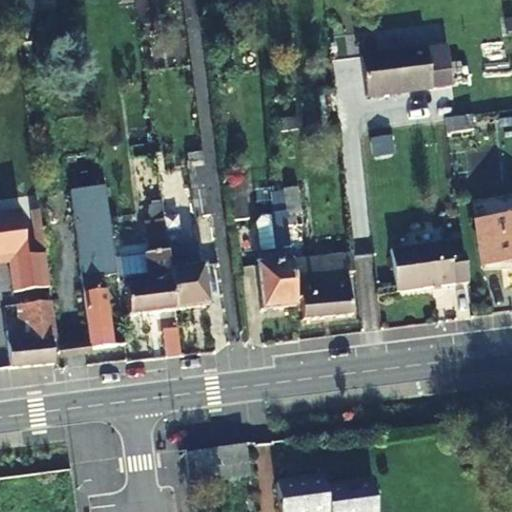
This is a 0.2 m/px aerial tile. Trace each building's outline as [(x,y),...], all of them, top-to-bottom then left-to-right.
[(451,87),(446,47),(361,57),(365,97),(451,87)] [(473,118),(456,120),(445,121),(447,135),(475,132),(473,118)] [(195,200),(208,198),(204,168),(191,170),(195,200)] [(165,224),(167,244),(184,242),(181,215),(174,215),(170,174),(159,175),(165,224)] [(242,178),(227,180),(232,222),(248,219),(242,178)] [(297,190),(282,193),(285,227),(301,224),(297,190)] [(259,266),(256,266),(262,311),(295,307),(295,303),(290,261),(285,227),(282,193),(269,194),(272,217),(260,218),(255,224),(259,256),(258,256),(259,266)] [(12,282),(47,277),(43,244),(25,246),(19,201),(0,203),(0,250),(8,249),(12,282)] [(511,264),(511,217),(474,222),(479,264),(508,260),(509,265),(511,264)] [(111,347),(96,222),(75,224),(90,350),(111,347)] [(165,224),(147,227),(151,256),(146,257),(148,276),(124,280),(129,319),(175,312),(170,272),(167,244),(165,224)] [(394,291),(466,282),(462,256),(446,258),(445,242),(389,249),(394,291)] [(290,261),(295,303),(300,302),(301,321),(350,316),(345,273),(354,273),(352,254),(290,261)] [(170,272),(175,312),(208,307),(203,263),(199,263),(198,258),(182,260),(183,271),(170,272)] [(6,332),(9,370),(58,365),(57,355),(49,292),(17,295),(21,331),(6,332)] [(165,361),(181,359),(177,328),(162,330),(165,361)] [(111,347),(90,350),(91,359),(124,355),(123,346),(111,347)] [(249,478),(245,445),(216,449),(220,481),(249,478)] [(216,449),(184,454),(188,485),(220,481),(216,449)] [(327,511),(324,487),(323,476),(275,482),(278,511),(327,511)] [(375,511),(372,481),(324,487),(327,511),(375,511)]
